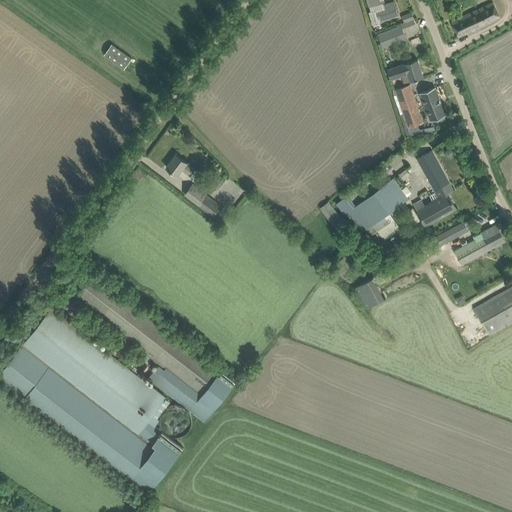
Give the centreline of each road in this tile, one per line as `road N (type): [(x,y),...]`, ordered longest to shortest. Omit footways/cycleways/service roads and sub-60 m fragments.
road 1 (track): [(0,329),(251,0)]
road 2 (unclassified): [(511,219),(422,0)]
